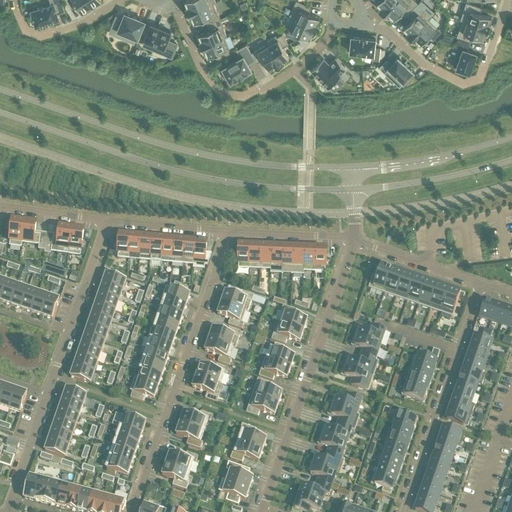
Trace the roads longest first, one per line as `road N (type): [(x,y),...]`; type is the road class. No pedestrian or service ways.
road 1 (secondary): [(0,113),(184,174),(354,191)]
road 2 (secondary): [(352,166),(244,162),(151,142),(0,88)]
road 3 (residential): [(107,220),(7,511)]
road 4 (residential): [(132,511),(227,232)]
road 5 (residential): [(261,511),(354,237)]
road 6 (residential): [(481,283),(403,511)]
road 7 (secondary): [(511,137),(352,166)]
road 8 (secondary): [(354,191),(511,161)]
road 9 (residential): [(227,232),(354,237)]
road 10 (residential): [(107,220),(227,232)]
road 11 (residential): [(511,208),(431,228),(430,265)]
